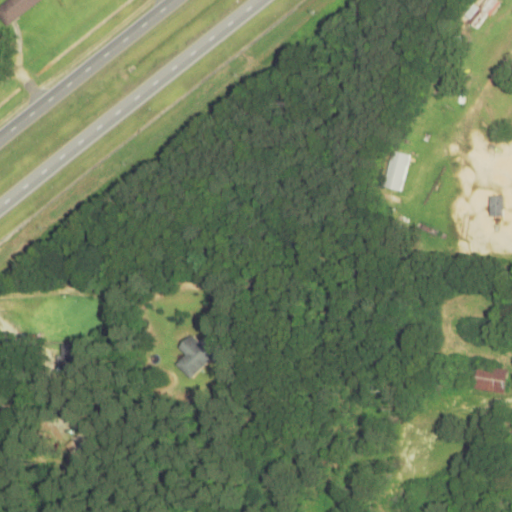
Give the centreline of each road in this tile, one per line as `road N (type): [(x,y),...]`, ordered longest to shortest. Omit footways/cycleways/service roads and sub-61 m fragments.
road 1 (trunk): [(0,204),(262,0)]
road 2 (trunk): [(175,0),(0,137)]
